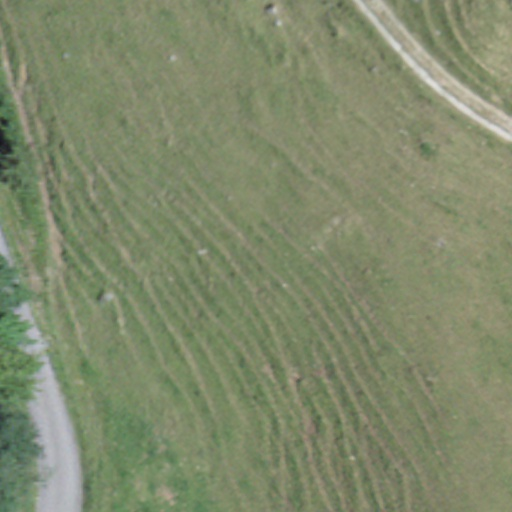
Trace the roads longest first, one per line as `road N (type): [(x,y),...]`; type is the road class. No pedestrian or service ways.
road 1 (unclassified): [(58,511),(62,481),(52,430),(0,272)]
road 2 (track): [(511,142),(458,110),(357,0)]
